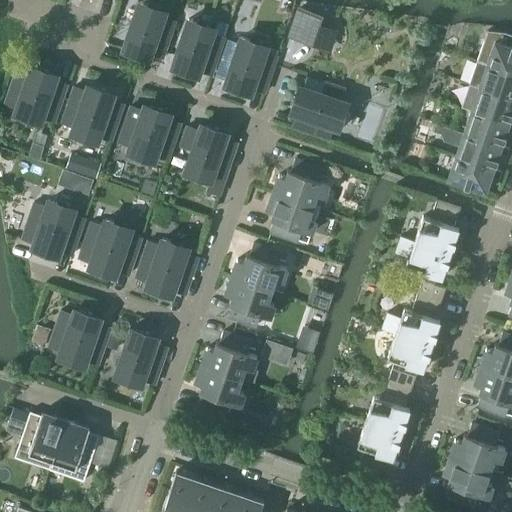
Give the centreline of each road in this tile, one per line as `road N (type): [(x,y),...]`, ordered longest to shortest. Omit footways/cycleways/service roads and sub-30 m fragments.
road 1 (residential): [(154,432),(261,116)]
road 2 (residential): [(398,511),(511,201)]
road 3 (residential): [(261,116),(91,56),(85,25),(19,0)]
road 4 (residential): [(385,511),(154,432)]
road 5 (residential): [(154,432),(20,382)]
